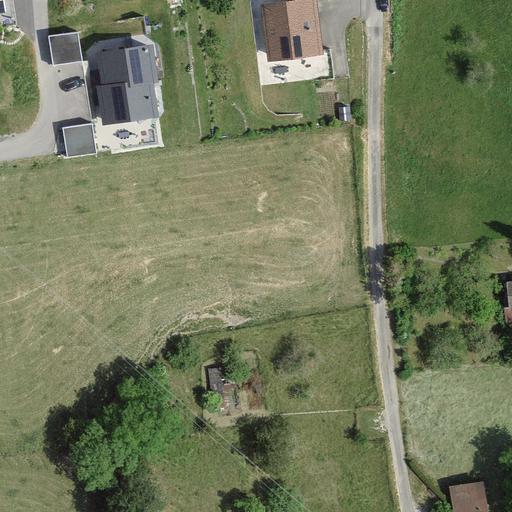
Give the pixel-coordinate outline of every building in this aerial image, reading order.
[(321,53),(315,0),(312,0),(265,5),(271,58),(321,53)] [(79,32),(58,34),(62,63),(82,61),(79,32)] [(98,50),(103,86),(154,80),(158,79),(153,44),(98,50)] [(154,80),(103,86),(99,86),(103,123),(158,116),(154,80)] [(93,124),(65,127),(67,156),(96,153),(93,124)] [(231,368),(210,369),(211,389),(232,388),(231,368)] [(486,511),(482,481),(451,485),(454,511),(486,511)]
